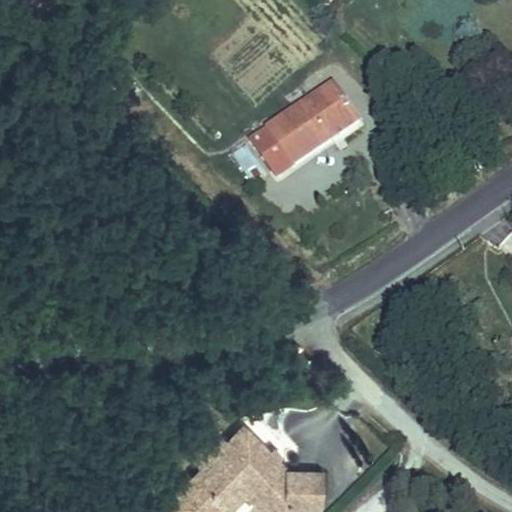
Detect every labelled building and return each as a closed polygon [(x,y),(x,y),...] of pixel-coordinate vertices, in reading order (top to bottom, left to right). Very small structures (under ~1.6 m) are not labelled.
[(230,24),(214,37),(237,65),(253,52),(230,24)] [(361,121),(334,82),(249,139),(276,179),(361,121)] [(213,511),(244,483),(267,506),(283,507),(320,508),(322,472),(286,471),(243,426),(226,443),(202,467),(168,499),(174,506),(167,511),(213,511)] [(192,457),(202,467),(226,443),(216,433),(192,457)] [(227,511),(246,494),(263,511),(277,511),(283,507),(267,506),(244,483),(213,511),(227,511)]
